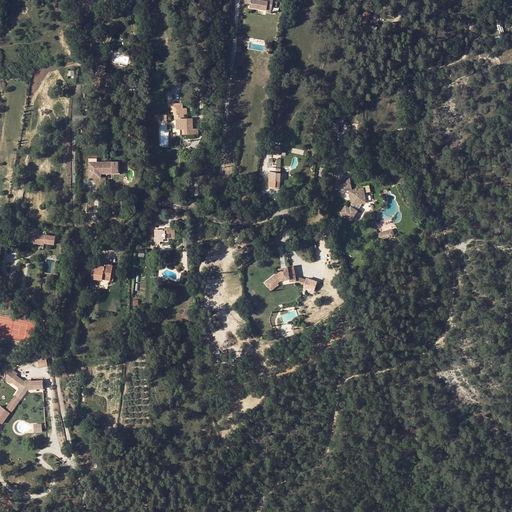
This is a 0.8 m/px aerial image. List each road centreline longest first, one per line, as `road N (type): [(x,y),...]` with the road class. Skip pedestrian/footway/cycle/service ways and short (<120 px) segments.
road 1 (residential): [(71,263),(152,203),(230,223),(275,218),(311,196)]
road 2 (residential): [(71,263),(80,64),(63,39),(70,19)]
road 3 (unknown): [(219,220),(239,0)]
road 4 (residential): [(77,511),(80,476),(58,408),(52,345)]
road 5 (unknown): [(76,465),(47,452),(43,462),(55,485),(35,498),(9,487),(0,460)]
